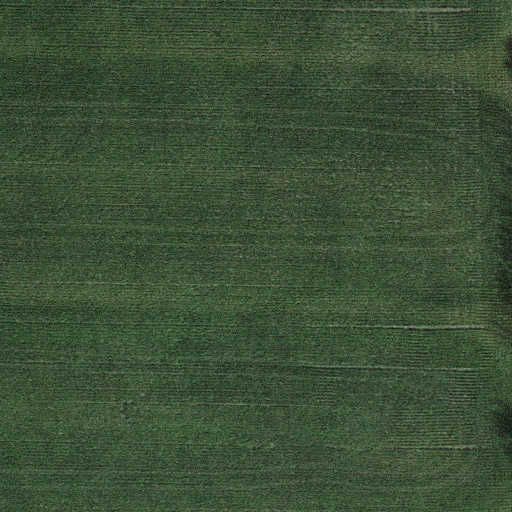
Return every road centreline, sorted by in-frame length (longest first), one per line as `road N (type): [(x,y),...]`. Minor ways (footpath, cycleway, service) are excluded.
road 1 (motorway): [(0,503),(511,494)]
road 2 (motorway): [(511,395),(0,400)]
